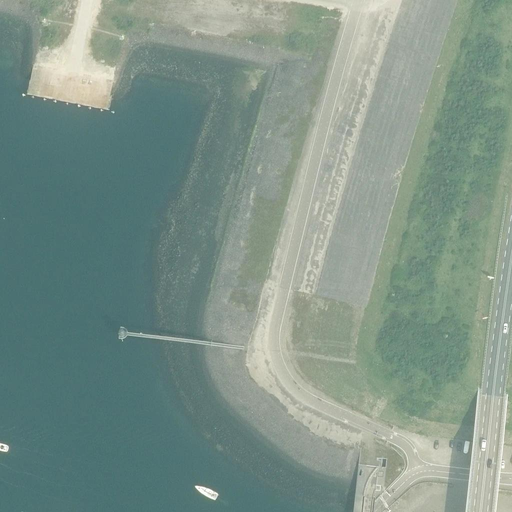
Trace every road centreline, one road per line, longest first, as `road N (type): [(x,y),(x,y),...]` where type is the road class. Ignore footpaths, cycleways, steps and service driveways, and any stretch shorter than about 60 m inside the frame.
road 1 (unclassified): [(418,470),(389,435),(303,396),(281,372),(274,347),(357,0)]
road 2 (primary): [(479,511),(511,237)]
